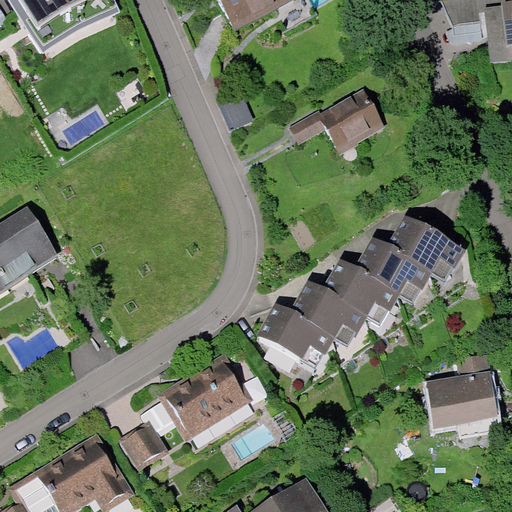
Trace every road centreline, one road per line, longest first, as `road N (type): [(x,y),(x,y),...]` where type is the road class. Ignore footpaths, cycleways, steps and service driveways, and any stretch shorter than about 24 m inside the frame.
road 1 (residential): [(0,451),(198,329),(225,305),(239,278),(242,218),(152,0)]
road 2 (residential): [(511,247),(404,0)]
